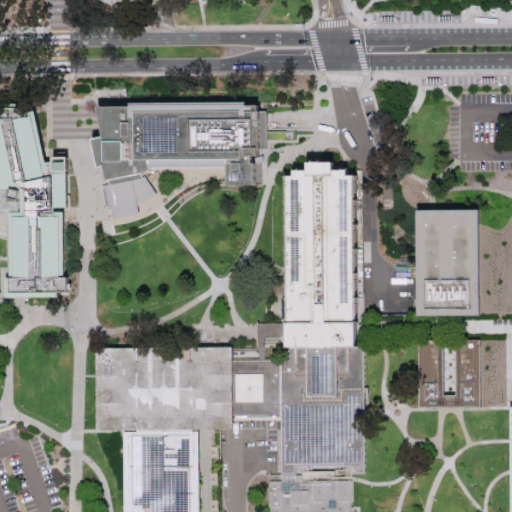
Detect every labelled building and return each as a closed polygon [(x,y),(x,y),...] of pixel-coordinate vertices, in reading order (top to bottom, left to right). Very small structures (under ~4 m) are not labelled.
[(246,102),(246,105),(258,105),(259,110),(266,111),(267,148),(260,148),(261,183),(228,184),(227,165),(152,168),(150,171),(143,173),(156,193),(138,205),(138,212),(114,218),(112,209),(107,208),(102,185),(108,184),(103,165),(98,166),(92,139),(102,136),(97,107),(130,106),(130,104),(246,102)] [(34,110),(44,157),(67,156),(67,206),(63,207),(64,277),(68,277),(69,293),(58,293),(58,296),(5,297),(5,277),(8,276),(8,256),(9,212),(0,212),(0,103),(20,104),(24,111),(34,110)] [(232,420),(232,347),(244,348),(269,347),(269,339),(269,322),(287,321),(286,271),(286,175),(293,175),(293,169),(307,169),(307,162),(333,162),(333,169),(362,169),(363,248),(364,315),(364,324),(357,324),(357,328),(357,346),(364,346),(364,406),(364,472),(351,472),(351,478),(351,511),(269,511),(269,480),(281,480),(281,419),(232,420)] [(460,315),(460,327),(460,340),(480,340),(480,405),(419,406),(418,339),(440,339),(440,327),(440,316),(418,315),(418,314),(417,209),(434,209),(479,208),(480,315),(460,315)] [(232,347),(232,420),(232,429),(205,429),(199,429),(199,511),(124,511),(124,431),(97,431),(97,349),(205,347),(232,347)] [(511,511),(511,407),(509,407),(509,406),(502,406),(502,511),(511,511)]
